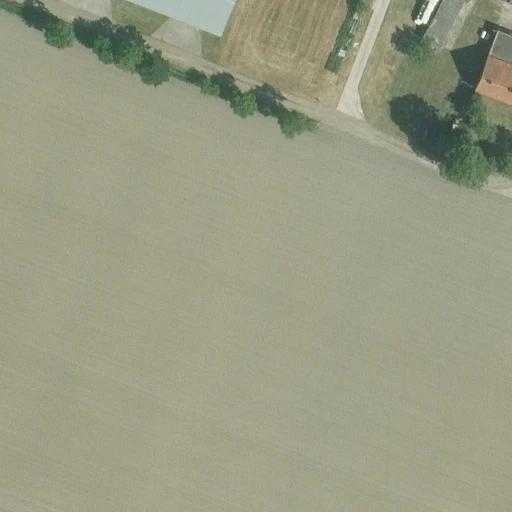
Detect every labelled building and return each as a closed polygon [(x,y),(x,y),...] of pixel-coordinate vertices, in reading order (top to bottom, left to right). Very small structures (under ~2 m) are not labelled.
[(144,0),(188,17),(221,30),(232,0),(144,0)] [(443,0),(422,39),(440,47),(464,0),(443,0)] [(511,32),(498,27),(475,87),(511,101),(511,100),(511,32)] [(454,121),(443,151),(453,155),(464,124),(454,121)] [(449,132),(440,128),(432,148),(442,151),(449,132)]
